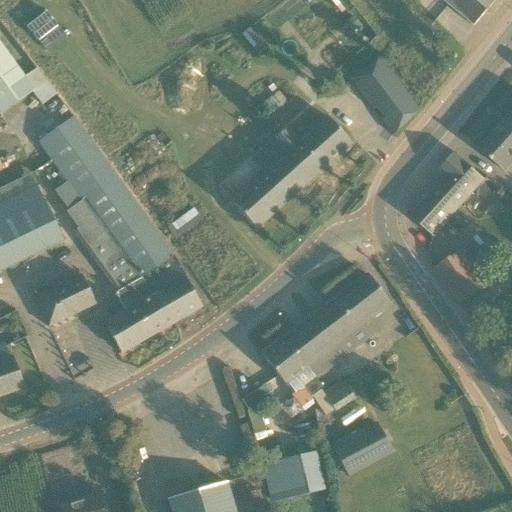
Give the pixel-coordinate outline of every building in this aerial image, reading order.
[(336,0),(302,0),(304,2),(284,18),(309,49),(349,16),(336,0)] [(442,0),(442,1),(474,27),(495,0),(442,0)] [(346,23),(352,31),(358,26),(352,18),(346,23)] [(37,70),(25,78),(0,43),(0,115),(33,92),(42,105),(55,96),(37,70)] [(380,121),(392,136),(418,110),(377,56),(347,80),(372,112),(375,109),(383,118),(380,121)] [(511,112),(479,150),(494,163),(506,174),(511,167),(511,112)] [(124,313),(104,324),(121,354),(200,308),(172,259),(173,258),(73,117),(38,143),(95,222),(88,227),(99,243),(90,250),(118,292),(115,295),(124,313)] [(283,153),(230,201),(256,230),(350,145),(337,130),(325,117),(302,138),(299,140),(287,126),(271,140),(283,153)] [(410,217),(434,237),(446,223),(458,233),(469,221),(459,211),(486,181),(455,154),(440,171),(447,177),(410,217)] [(0,196),(0,271),(63,242),(33,181),(0,196)] [(436,269),(460,304),(488,285),(464,250),(436,269)] [(303,387),(310,398),(323,389),(316,379),(371,336),(363,325),(389,304),(367,275),(262,356),(285,387),(307,370),(314,379),(303,387)] [(33,299),(47,328),(48,329),(95,306),(81,276),(33,299)] [(0,397),(23,389),(12,357),(9,358),(4,345),(0,346),(0,397)] [(323,394),(335,412),(355,399),(342,381),(323,394)] [(246,412),(255,444),(263,441),(261,432),(264,431),(256,405),(267,398),(261,388),(241,401),(247,411),(246,412)] [(332,446),(348,477),(392,454),(376,423),(332,446)] [(234,511),(226,483),(167,500),(170,511),(234,511)] [(106,511),(101,495),(61,507),(62,511),(106,511)]
